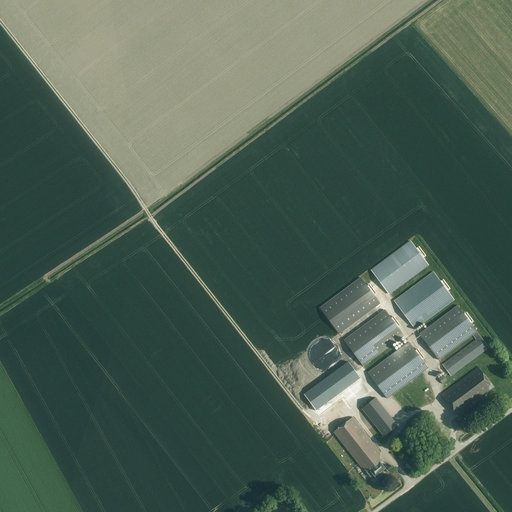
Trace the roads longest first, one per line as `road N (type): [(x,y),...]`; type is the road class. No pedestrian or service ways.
road 1 (track): [(310,417),(0,21)]
road 2 (unclassified): [(375,511),(511,410)]
